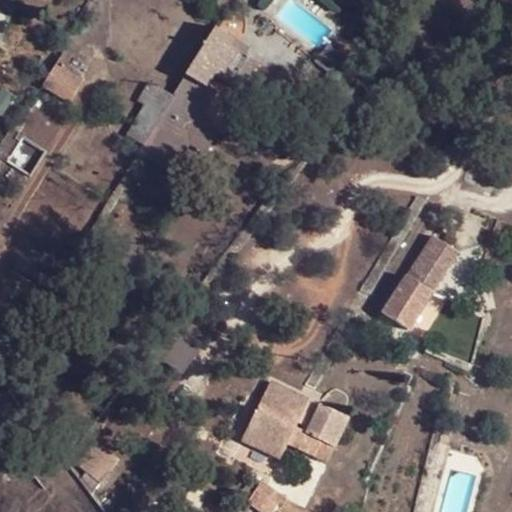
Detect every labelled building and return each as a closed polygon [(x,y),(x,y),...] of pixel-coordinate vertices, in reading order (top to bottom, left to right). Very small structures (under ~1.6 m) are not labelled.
[(290,0),(280,13),(297,25),(311,6),(301,0),(290,0)] [(311,6),(297,25),(319,40),(332,21),(311,6)] [(236,37),(216,23),(196,55),(187,69),(207,83),(213,73),(236,37)] [(266,45),(278,58),(291,47),(278,33),(266,45)] [(236,37),(213,73),(229,85),(248,55),(244,54),(249,46),(236,37)] [(334,66),(328,76),(343,87),(353,72),(342,65),(351,56),(331,40),(319,56),(334,66)] [(82,79),(55,64),(40,87),(68,103),(82,79)] [(175,86),(169,96),(182,104),(191,110),(207,83),(187,69),(175,86)] [(124,136),(139,145),(156,118),(169,96),(150,82),(137,102),(143,105),(124,136)] [(182,104),(169,96),(156,118),(168,127),(177,114),(182,104)] [(139,145),(139,150),(162,165),(188,122),(177,114),(168,127),(156,118),(139,145)] [(511,223),(493,218),(481,259),(501,265),(511,226),(511,223)] [(413,265),(445,279),(459,247),(427,233),(413,265)] [(428,290),(404,276),(383,311),(409,327),(428,290)] [(315,403),(308,417),(303,425),(288,457),(308,467),(335,411),(315,403)] [(271,461),(289,430),(252,410),(235,440),(271,461)] [(303,425),(308,417),(302,414),(297,422),(303,425)] [(260,479),(243,505),(254,511),(270,511),(282,494),(260,479)] [(49,511),(31,491),(5,511),(49,511)]
